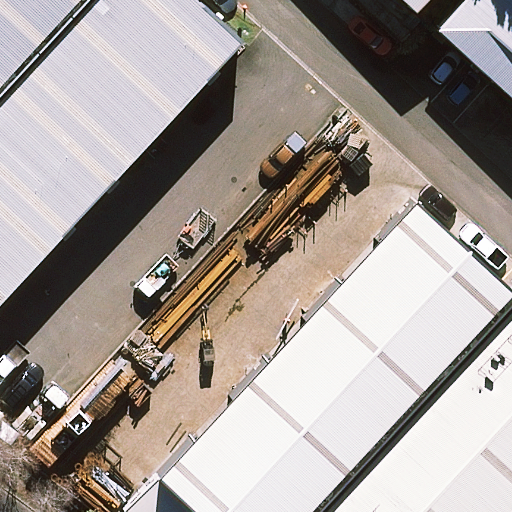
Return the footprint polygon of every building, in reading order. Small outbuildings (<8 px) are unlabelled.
[(232,0),(0,0),(0,279),(244,11),(232,0)] [(511,0),(458,0),(435,25),(511,94),(511,0)] [(511,265),(410,174),(155,455),(219,511),(286,511),(511,281),(511,265)] [(490,511),(511,488),(511,301),(304,511),(490,511)] [(511,511),(511,488),(489,511),(511,511)]
